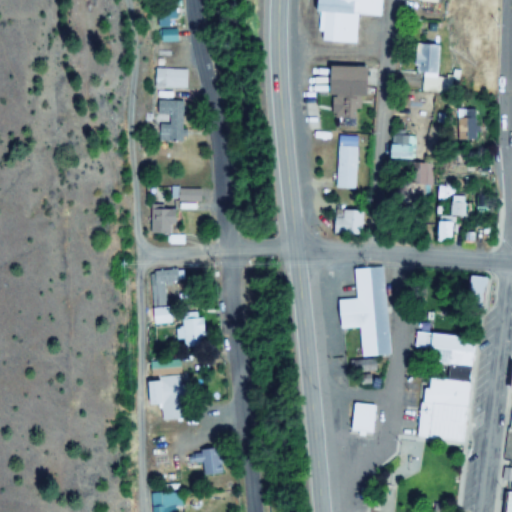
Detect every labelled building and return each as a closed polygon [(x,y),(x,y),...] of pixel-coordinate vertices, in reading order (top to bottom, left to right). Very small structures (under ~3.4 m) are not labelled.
[(352,45),(353,15),(376,16),(377,0),(308,0),(307,13),(315,14),(313,43),(352,45)] [(172,42),(172,3),(157,3),(157,30),(161,30),(161,42),(172,42)] [(447,78),(436,77),(436,46),(412,46),(411,93),(447,94),(447,78)] [(357,68),(320,67),(320,97),(326,97),(326,121),(356,121),(357,68)] [(186,88),(186,70),(155,70),(155,88),(186,88)] [(158,100),(158,141),(183,141),(183,100),(158,100)] [(467,110),(446,110),(446,141),(467,141),(467,110)] [(394,146),(381,146),(381,160),(408,160),(408,136),(394,136),(394,146)] [(334,188),(350,189),(352,164),(336,163),(334,188)] [(425,185),(425,164),(411,164),(411,185),(425,185)] [(150,235),(175,235),(175,203),(200,203),(200,189),(175,189),(175,201),(167,201),(167,206),(149,206),(150,235)] [(456,236),(457,203),(442,203),(442,222),(431,221),(431,245),(447,245),(447,236),(456,236)] [(346,269),(377,266),(385,354),(355,357),(353,329),(334,331),(331,299),(349,298),(346,269)] [(151,272),(153,305),(167,305),(166,287),(184,286),(183,271),(151,272)] [(480,308),(480,277),(463,277),(463,308),(480,308)] [(152,310),(153,325),(170,324),(168,308),(152,310)] [(421,364),(467,366),(468,335),(423,333),(421,364)] [(181,378),(146,380),(148,406),(161,405),(162,421),(183,419),(181,378)] [(467,380),(422,379),(420,436),(465,438),(467,380)] [(346,400),(371,405),(367,432),(342,428),(346,400)] [(216,451),(191,451),(191,465),(201,465),(201,473),(216,473),(216,451)] [(178,506),(178,493),(153,494),(152,511),(172,511),(172,506),(178,506)]
